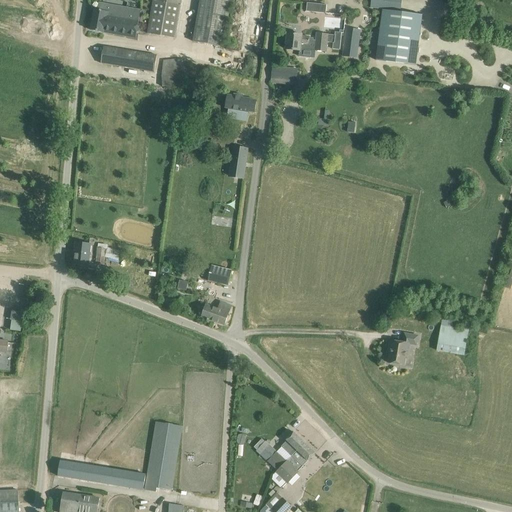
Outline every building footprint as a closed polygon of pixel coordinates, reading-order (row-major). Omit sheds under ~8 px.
[(199,0),(193,41),(224,46),(231,0),(199,0)] [(371,0),(371,8),(383,10),(401,12),(402,0),(371,0)] [(95,10),(91,30),(136,38),(137,28),(140,14),(115,9),(115,6),(100,3),(98,10),(95,10)] [(320,4),(307,3),(306,12),(319,13),(320,4)] [(401,12),(383,10),(376,60),(416,65),(422,15),(401,12)] [(360,30),(347,28),(343,56),(357,58),(360,30)] [(302,35),(288,33),(286,49),(300,51),(300,49),(326,51),(327,42),(333,43),(333,49),(340,50),(341,36),(317,33),(316,41),(313,40),(314,38),(310,38),(310,37),(302,36),(302,35)] [(154,72),(157,55),(103,46),(101,63),(154,72)] [(162,70),(163,87),(184,85),(184,81),(188,81),(188,74),(183,74),(182,65),(176,66),(175,62),(163,63),(162,65),(162,70)] [(273,67),(271,78),(297,80),(298,69),(273,67)] [(228,95),(226,108),(229,108),(228,117),(247,120),(248,111),(254,112),(255,107),(257,99),(243,96),(234,94),(234,96),(228,95)] [(236,135),(213,131),(205,129),(203,137),(212,138),(211,141),(234,145),(236,135)] [(247,149),(234,147),(230,176),(243,178),(247,149)] [(90,244),(77,243),(74,267),(87,269),(90,244)] [(97,247),(96,264),(104,265),(105,257),(120,261),(122,252),(107,247),(107,248),(107,249),(98,247),(97,247)] [(232,271),(222,268),(212,266),(208,281),(229,286),(232,271)] [(188,282),(180,280),(178,289),(186,291),(188,282)] [(206,305),(202,317),(207,319),(207,320),(209,320),(209,319),(225,325),(231,306),(221,302),(218,309),(206,305)] [(12,330),(22,331),(24,321),(13,319),(12,330)] [(464,356),(469,330),(453,327),(454,321),(442,319),(435,351),(464,356)] [(410,344),(417,345),(418,336),(404,334),(403,342),(390,340),(389,349),(390,350),(388,363),(404,366),(405,358),(407,359),(410,344)] [(0,352),(8,353),(9,340),(0,339),(0,352)] [(157,488),(172,490),(182,426),(156,422),(145,490),(156,492),(157,488)] [(277,452),(266,441),(257,451),(268,462),(277,470),(286,461),(304,442),(293,432),(286,439),(287,440),(281,446),(282,447),(277,452)] [(316,453),(304,442),(286,461),(277,470),(278,471),(276,473),(288,484),(299,472),(297,470),(307,460),(308,461),(316,453)] [(146,474),(70,462),(60,461),(58,476),(143,490),(146,474)] [(0,491),(0,511),(19,511),(18,490),(0,491)] [(97,511),(99,499),(73,495),(64,493),(60,511),(97,511)] [(287,511),(292,507),(277,493),(266,504),(273,511),(287,511)]
